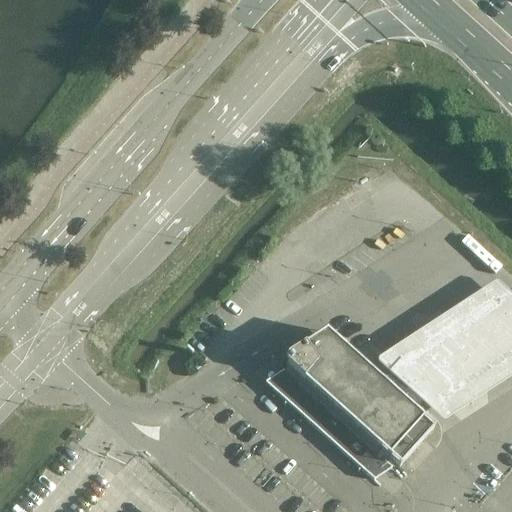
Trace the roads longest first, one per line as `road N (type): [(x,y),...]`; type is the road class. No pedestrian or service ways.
road 1 (tertiary): [(0,398),(287,67)]
road 2 (tertiary): [(260,0),(0,294)]
road 3 (trunk): [(287,67),(391,20),(456,27)]
